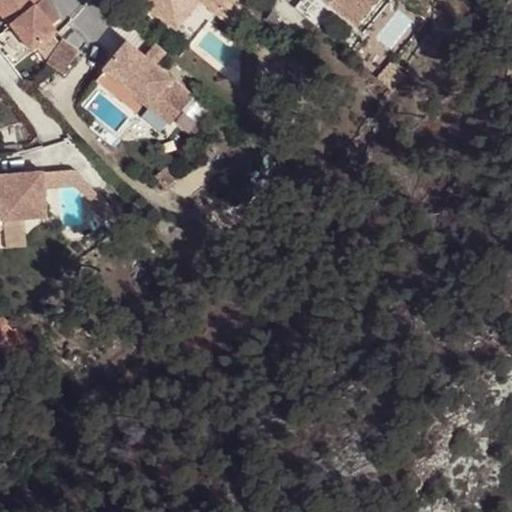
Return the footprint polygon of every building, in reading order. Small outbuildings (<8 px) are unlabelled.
[(12,24),(42,0),(0,0),(0,12),(11,26),(12,24)] [(42,0),(12,24),(33,51),(58,30),(53,25),(47,17),(54,10),(45,0),(42,0)] [(144,0),(177,28),(200,0),(245,38),(250,15),(231,0),(144,0)] [(322,0),(305,0),(297,9),(317,26),(332,8),(322,0)] [(322,0),(332,8),(354,27),(377,0),(322,0)] [(47,17),(53,25),(61,19),(54,10),(47,17)] [(63,40),(48,62),(63,73),(79,50),(63,40)] [(146,55),(129,41),(105,69),(170,124),(194,96),(157,65),(146,55)] [(156,43),(146,55),(157,65),(167,52),(156,43)] [(101,91),(89,105),(116,128),(128,115),(101,91)] [(0,220),(4,218),(4,223),(48,230),(53,196),(9,189),(0,194),(0,220)] [(67,222),(54,231),(73,257),(86,248),(67,222)] [(48,230),(4,223),(2,233),(46,240),(48,230)] [(7,327),(0,336),(0,344),(8,351),(19,337),(7,327)]
